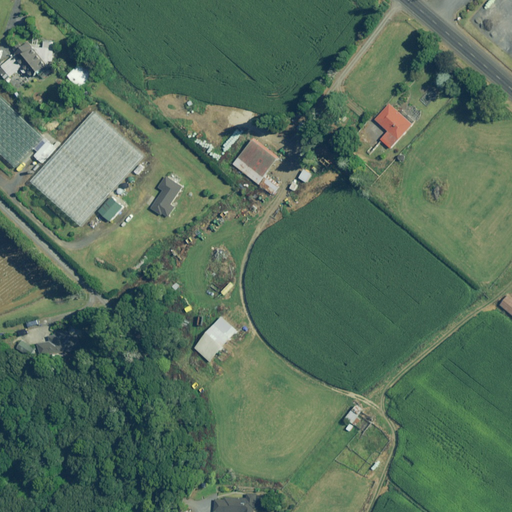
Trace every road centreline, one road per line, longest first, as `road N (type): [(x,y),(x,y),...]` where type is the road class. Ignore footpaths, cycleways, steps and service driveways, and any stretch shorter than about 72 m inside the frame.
road 1 (unknown): [(0,209),(103,309)]
road 2 (secondary): [(511,89),(407,0)]
